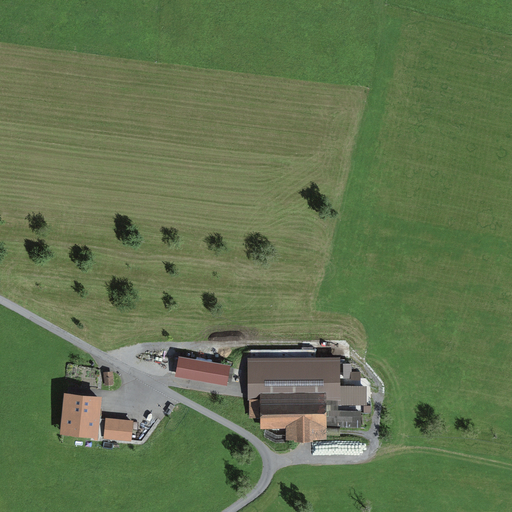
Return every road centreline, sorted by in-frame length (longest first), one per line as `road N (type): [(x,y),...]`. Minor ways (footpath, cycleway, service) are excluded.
road 1 (residential): [(228,511),(265,480),(261,446),(0,299)]
road 2 (track): [(511,467),(370,448)]
